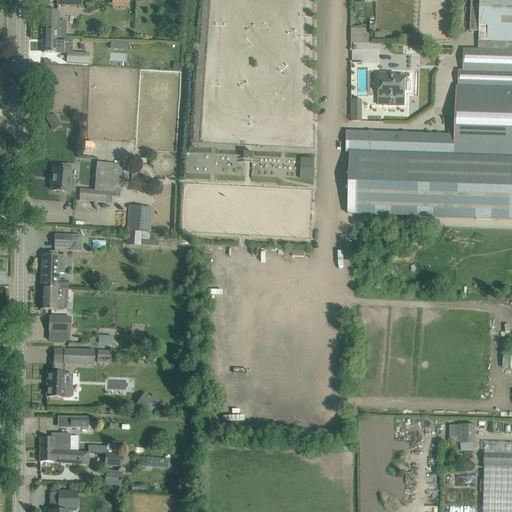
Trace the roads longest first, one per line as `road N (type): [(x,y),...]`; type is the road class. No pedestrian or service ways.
road 1 (tertiary): [(17,511),(22,0)]
road 2 (unknown): [(326,302),(334,216),(511,223)]
road 3 (track): [(334,216),(339,0)]
road 4 (unknown): [(337,120),(419,122),(444,101),(450,68)]
